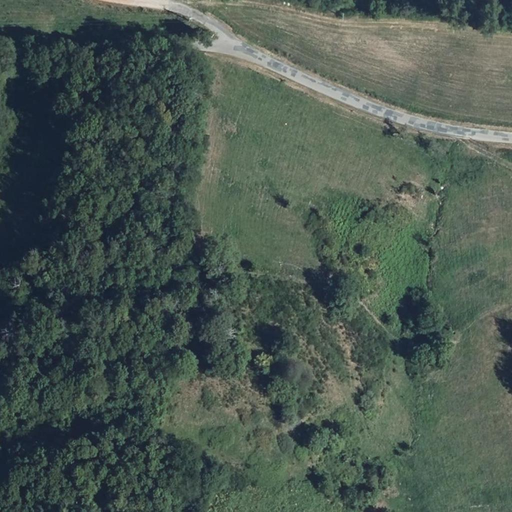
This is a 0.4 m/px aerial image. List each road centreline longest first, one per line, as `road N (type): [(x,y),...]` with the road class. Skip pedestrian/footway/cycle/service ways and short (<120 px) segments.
road 1 (unclassified): [(232,46),(345,98),(442,129),(511,137)]
road 2 (unclassified): [(0,40),(83,34),(232,46)]
